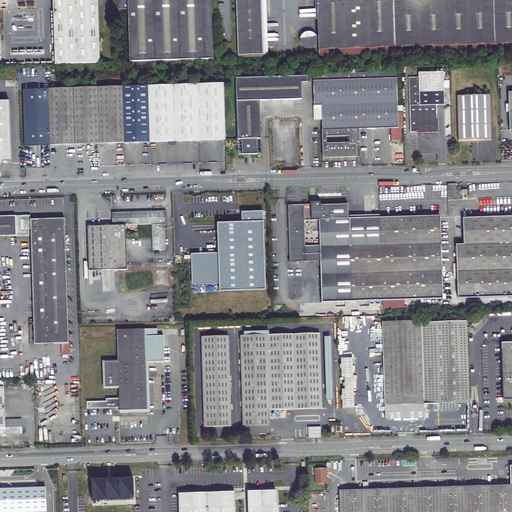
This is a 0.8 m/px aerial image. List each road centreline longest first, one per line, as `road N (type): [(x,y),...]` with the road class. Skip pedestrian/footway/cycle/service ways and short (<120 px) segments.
road 1 (unclassified): [(0,188),(511,170)]
road 2 (unclassified): [(0,459),(511,443)]
